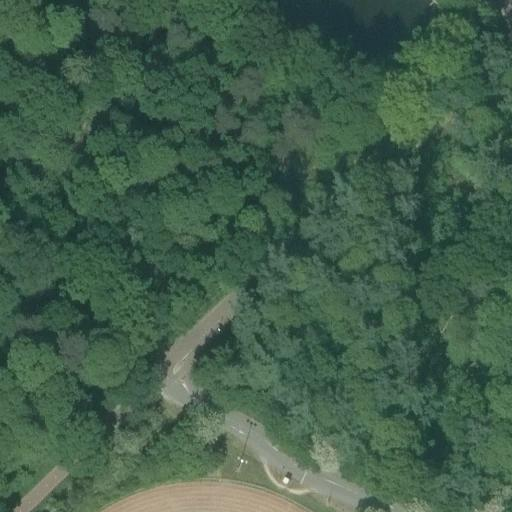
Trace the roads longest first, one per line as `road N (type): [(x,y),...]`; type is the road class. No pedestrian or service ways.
road 1 (unclassified): [(160,378),(403,143)]
road 2 (unclassified): [(150,0),(403,143)]
road 3 (unclassified): [(403,143),(511,41)]
